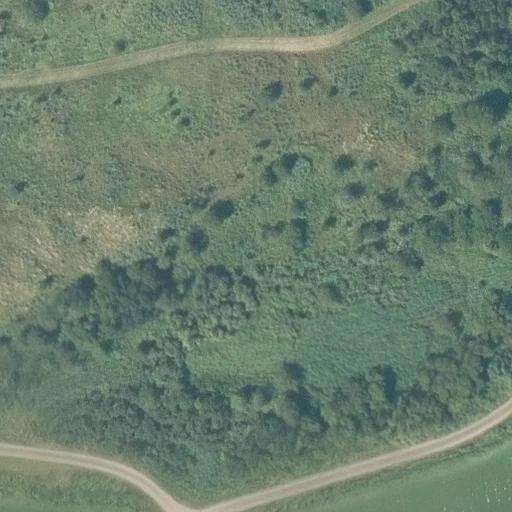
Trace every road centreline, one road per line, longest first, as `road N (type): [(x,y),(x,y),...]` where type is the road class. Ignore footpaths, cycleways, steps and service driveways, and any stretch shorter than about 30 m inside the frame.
road 1 (track): [(0,79),(200,47),(332,42),(415,0)]
road 2 (track): [(0,447),(88,461),(155,488),(176,511)]
